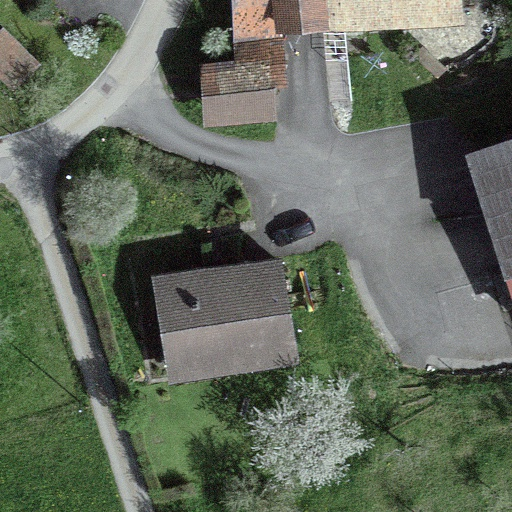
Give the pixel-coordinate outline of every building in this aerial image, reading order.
[(237,0),(239,18),(322,12),(457,3),(456,0),(237,0)] [(322,12),(239,18),(242,62),(205,65),(208,113),(329,104),(322,12)] [(57,67),(15,26),(0,41),(0,74),(26,99),(57,67)] [(511,142),(475,154),(511,272),(511,142)] [(296,268),(164,284),(175,372),(307,356),(296,268)]
